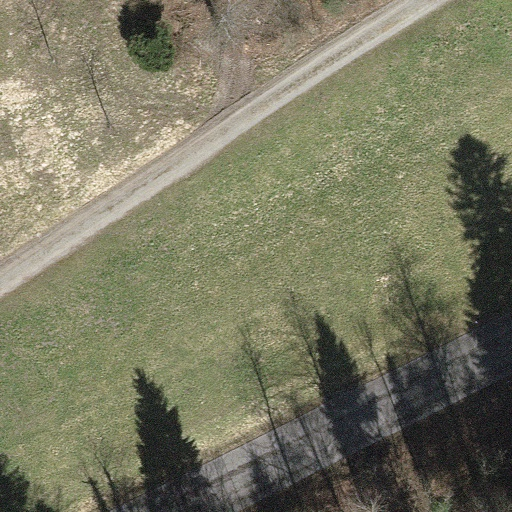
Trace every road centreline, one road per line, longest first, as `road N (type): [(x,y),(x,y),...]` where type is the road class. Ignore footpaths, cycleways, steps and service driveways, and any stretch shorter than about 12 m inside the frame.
road 1 (track): [(0,288),(424,0)]
road 2 (tertiary): [(169,511),(511,342)]
